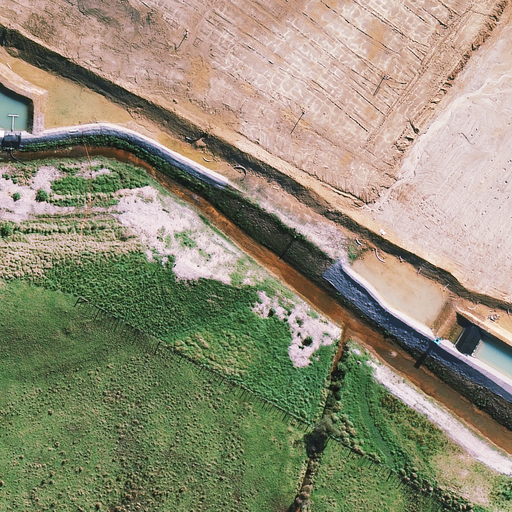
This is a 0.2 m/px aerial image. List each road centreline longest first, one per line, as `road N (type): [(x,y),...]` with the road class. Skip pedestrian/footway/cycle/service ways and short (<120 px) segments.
road 1 (motorway): [(511,256),(131,0)]
road 2 (motorway): [(252,0),(511,172)]
